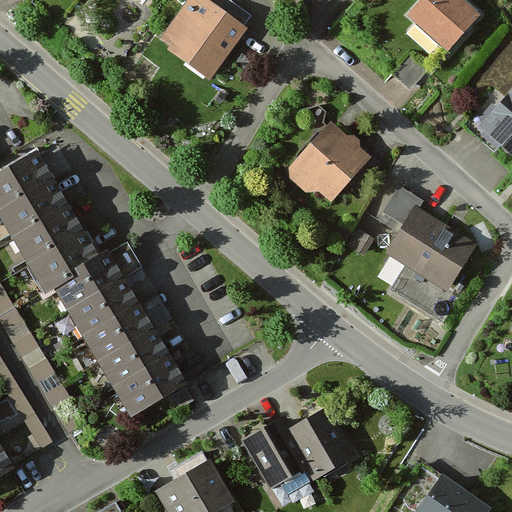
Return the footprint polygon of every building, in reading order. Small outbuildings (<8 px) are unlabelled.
[(250,29),(209,0),(192,0),(164,39),(215,77),(250,29)] [(486,13),(468,0),(424,0),(414,13),(457,48),(486,13)] [(397,70),(412,84),(425,70),(410,56),(397,70)] [(511,91),(486,120),(511,143),(511,91)] [(374,153),(335,119),(291,169),(331,203),(374,153)] [(101,250),(43,147),(0,170),(0,208),(47,292),(59,285),(130,411),(192,377),(116,242),(101,250)] [(482,244),(422,207),(427,199),(402,183),(384,213),(407,227),(388,258),(404,267),(389,292),(443,325),(461,295),(454,290),(482,244)] [(0,317),(22,359),(40,350),(0,276),(0,317)] [(293,426),(286,415),(266,427),(246,440),(276,488),(310,467),(318,480),(359,454),(328,404),(312,414),(293,426)] [(0,477),(22,465),(0,428),(0,477)] [(214,511),(236,498),(211,458),(156,492),(168,511),(214,511)] [(494,511),(496,510),(444,473),(416,511),(494,511)]
